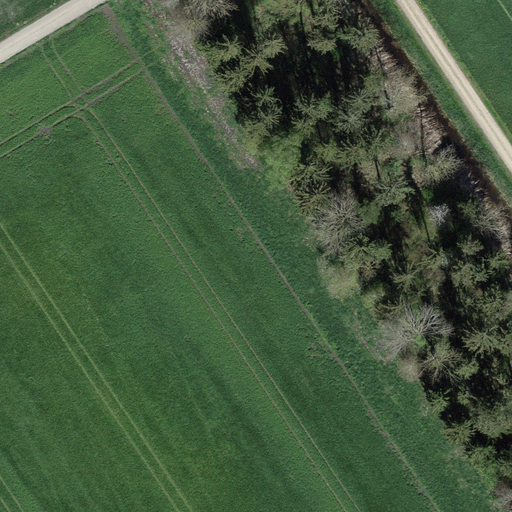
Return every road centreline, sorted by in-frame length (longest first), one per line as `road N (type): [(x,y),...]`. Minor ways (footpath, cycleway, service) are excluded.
road 1 (track): [(511,137),(421,0)]
road 2 (track): [(118,0),(0,68)]
